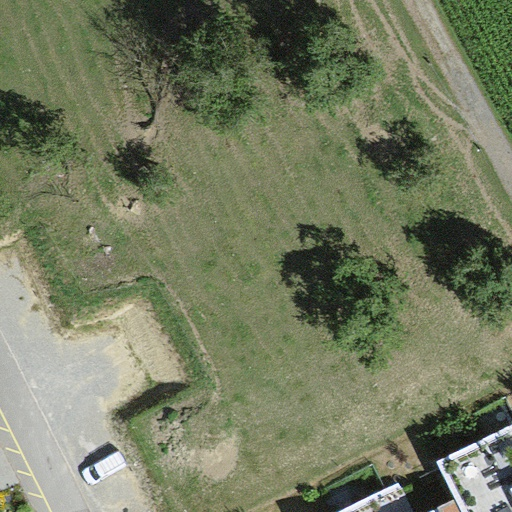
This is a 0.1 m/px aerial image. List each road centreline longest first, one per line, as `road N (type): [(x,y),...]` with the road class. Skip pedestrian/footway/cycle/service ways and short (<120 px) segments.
road 1 (track): [(421,0),(511,161)]
road 2 (residential): [(71,511),(0,377)]
